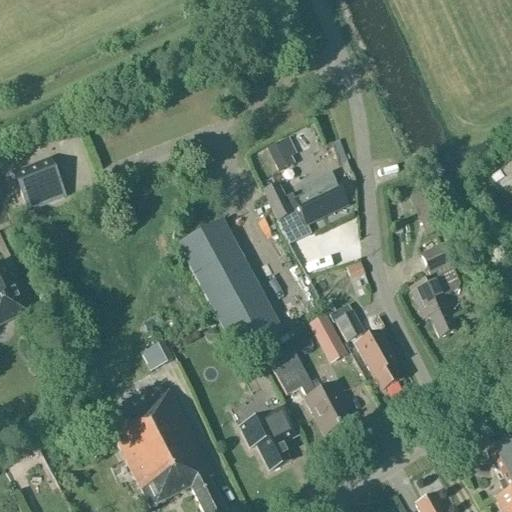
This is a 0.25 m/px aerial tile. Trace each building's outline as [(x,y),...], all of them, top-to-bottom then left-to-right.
[(268,150),(266,151),(274,167),(291,159),(296,157),(288,141),(268,150)] [(41,181),(18,190),(28,214),(64,199),(50,165),(36,170),(41,181)] [(305,227),(307,230),(310,232),(313,234),(317,234),(321,233),(328,229),(326,225),(326,226),(323,218),(345,208),(334,184),(320,191),(316,182),(307,186),(311,195),(294,203),(306,227),(305,227)] [(276,187),(263,195),(277,223),(291,216),(282,197),(276,187)] [(426,239),(441,232),(431,212),(416,219),(426,239)] [(258,346),(263,355),(269,352),(264,343),(280,334),(221,224),(177,248),(236,358),(258,346)] [(440,300),(456,293),(458,288),(452,273),(451,274),(440,249),(420,258),(428,276),(430,276),(432,281),(408,292),(417,313),(424,310),(438,340),(455,333),(440,300)] [(0,324),(25,313),(3,266),(0,267),(0,324)] [(335,324),(347,345),(363,336),(351,315),(335,324)] [(311,335),(324,358),(341,348),(328,325),(311,335)] [(355,348),(370,375),(372,374),(383,393),(399,383),(391,369),(392,368),(384,354),(388,352),(378,335),(355,348)] [(171,362),(162,344),(151,350),(160,368),(171,362)] [(324,437),(351,422),(332,387),(315,397),(309,386),(294,358),(270,371),(286,399),(300,391),(305,402),(324,437)] [(200,511),(223,511),(208,482),(212,479),(168,393),(164,395),(161,391),(157,393),(160,397),(121,417),(123,420),(108,428),(150,511),(190,491),(200,511)] [(269,472),(292,461),(284,445),(298,438),(283,407),(267,415),(267,416),(239,430),(250,450),(256,447),(269,472)] [(511,511),(511,443),(511,442),(488,453),(494,464),(492,467),(495,473),(499,474),(503,482),(498,485),(503,495),(494,500),(499,511),(511,511)] [(417,511),(442,511),(434,496),(415,507),(417,511)]
